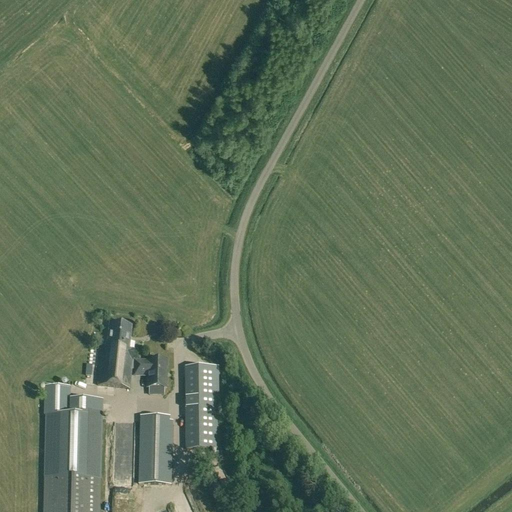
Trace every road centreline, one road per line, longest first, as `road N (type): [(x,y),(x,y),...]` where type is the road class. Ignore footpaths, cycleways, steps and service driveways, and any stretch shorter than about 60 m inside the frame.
road 1 (unclassified): [(368,511),(261,380),(237,315),(236,269),(257,193),(362,0)]
road 2 (track): [(146,511),(182,481),(181,353),(237,315)]
